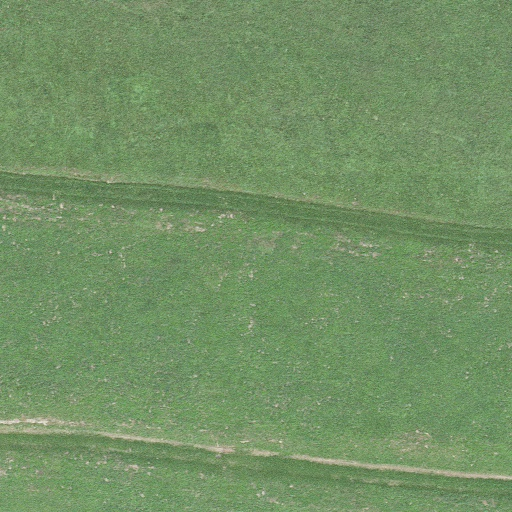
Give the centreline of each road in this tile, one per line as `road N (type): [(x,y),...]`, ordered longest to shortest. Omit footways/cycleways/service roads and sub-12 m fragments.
road 1 (track): [(511,240),(286,224),(0,186)]
road 2 (track): [(0,435),(511,485)]
